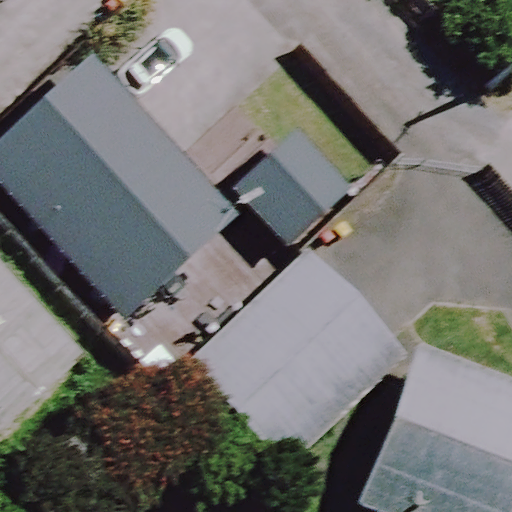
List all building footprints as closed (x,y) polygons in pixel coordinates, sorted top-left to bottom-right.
[(226,215),(83,60),(0,137),(0,197),(113,319),(226,215)] [(288,136),(225,194),(278,252),(342,194),(288,136)] [(387,373),(292,275),(177,387),(272,485),(387,373)] [(0,439),(71,372),(0,297),(0,439)] [(511,511),(511,418),(398,372),(342,511),(511,511)]
